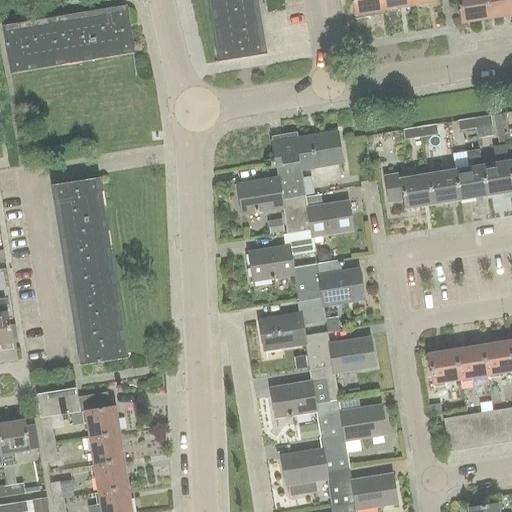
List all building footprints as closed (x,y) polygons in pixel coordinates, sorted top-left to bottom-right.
[(208,0),(218,62),(267,54),(258,0),(208,0)] [(383,12),(380,0),(352,0),(355,16),(383,12)] [(410,7),(408,0),(380,0),(383,12),(410,7)] [(485,0),(457,0),(461,23),(489,19),(485,0)] [(511,0),(485,0),(489,19),(511,15),(511,0)] [(135,54),(127,5),(2,26),(10,75),(135,54)] [(492,126),(491,116),(474,118),(476,128),(492,126)] [(476,128),(474,118),(458,121),(459,131),(476,128)] [(436,125),(420,127),(422,137),(438,135),(436,125)] [(422,137),(420,127),(403,130),(405,140),(422,137)] [(342,163),(337,133),(298,139),(297,133),(272,137),(276,166),(300,162),(301,169),(317,167),(318,174),(329,172),(328,165),(342,163)] [(511,192),(511,180),(509,161),(508,161),(505,145),(493,147),(496,163),(482,166),(487,197),(511,192)] [(487,197),(482,166),(481,166),(479,150),(466,152),(469,168),(455,170),(460,201),(487,197)] [(302,179),(301,169),(300,162),(276,166),(278,178),(238,185),(243,214),(283,208),(282,200),(305,196),(305,194),(302,179)] [(460,201),(455,170),(428,174),(433,206),(460,201)] [(433,206),(428,174),(401,179),(400,174),(384,176),(389,203),(404,200),(405,210),(433,206)] [(51,186),(73,321),(80,366),(129,358),(100,178),(51,186)] [(311,178),(302,179),(305,194),(313,193),(311,178)] [(353,231),(348,202),(307,208),(305,196),(282,200),(283,208),(287,234),(311,231),(312,238),(353,231)] [(281,221),(268,223),(270,236),(283,234),(281,221)] [(314,252),(312,238),(311,231),(287,234),(283,235),(285,247),(249,253),(253,281),(293,275),(292,268),(294,268),(292,256),(314,252)] [(317,251),(318,263),(330,261),(329,255),(324,250),(317,251)] [(359,270),(318,276),(317,265),(294,269),(294,268),(292,268),(293,275),(297,303),(322,299),(323,306),(364,299),(359,270)] [(326,323),(323,306),(322,299),(297,303),(299,315),(260,321),(264,350),(304,344),(303,337),(305,336),(304,326),(326,323)] [(13,349),(9,321),(6,305),(0,306),(0,345),(0,346),(1,351),(13,349)] [(328,335),(340,333),(338,321),(326,323),(328,333),(328,335)] [(328,335),(328,333),(305,337),(305,336),(303,337),(304,344),(306,358),(308,369),(308,370),(333,366),(334,374),(375,367),(370,338),(329,344),(328,335)] [(511,371),(511,359),(509,341),(482,345),(487,376),(488,383),(500,381),(499,374),(511,371)] [(487,376),(482,345),(455,350),(460,380),(461,388),(473,386),(472,378),(487,376)] [(460,380),(455,350),(428,354),(434,392),(446,390),(445,382),(460,380)] [(308,369),(306,358),(295,360),(297,371),(308,369)] [(339,401),(334,374),(333,366),(308,370),(310,382),(271,389),(275,418),(314,411),(313,405),(339,401)] [(80,412),(78,398),(76,388),(37,395),(41,418),(50,417),(61,415),(67,414),(71,413),(71,414),(80,412)] [(120,434),(115,406),(110,407),(108,393),(78,398),(80,412),(71,414),(73,426),(87,424),(90,439),(120,434)] [(385,435),(381,405),(341,412),(339,401),(313,405),(314,411),(319,439),(344,435),(345,441),(385,435)] [(511,408),(492,412),(493,420),(505,418),(511,417),(511,408)] [(493,420),(492,412),(468,415),(469,424),(481,422),(493,420)] [(469,424),(468,415),(444,419),(445,428),(457,426),(469,424)] [(8,417),(0,418),(0,441),(2,455),(2,456),(3,467),(17,465),(15,453),(30,451),(25,420),(9,422),(8,417)] [(55,444),(50,417),(41,418),(45,446),(55,444)] [(509,442),(505,418),(493,420),(497,444),(509,442)] [(497,444),(493,420),(481,422),(485,446),(497,444)] [(485,446),(481,422),(469,424),(473,448),(485,446)] [(473,448),(469,424),(457,426),(461,450),(473,448)] [(314,425),(302,427),(304,439),(316,437),(314,425)] [(461,450),(457,426),(445,428),(449,452),(461,450)] [(120,434),(90,439),(82,440),(84,452),(91,450),(94,466),(124,461),(120,434)] [(350,469),(345,441),(344,435),(319,439),(321,450),(282,457),(287,486),(326,480),(325,473),(350,469)] [(58,461),(55,444),(45,446),(48,463),(58,461)] [(128,488),(124,461),(94,466),(98,493),(128,488)] [(352,481),(350,469),(325,473),(326,480),(330,507),(355,503),(356,511),(397,504),(392,474),(352,481)] [(64,498),(61,482),(51,484),(54,500),(64,498)] [(25,494),(23,484),(7,486),(9,497),(25,494)] [(0,498),(9,497),(7,486),(0,487),(0,498)] [(132,511),(128,488),(98,493),(101,511),(132,511)] [(33,511),(48,511),(46,498),(32,501),(33,511)] [(66,511),(64,498),(54,500),(55,511),(66,511)] [(27,511),(26,502),(10,504),(11,511),(27,511)] [(356,511),(355,503),(330,507),(331,511),(356,511)]
